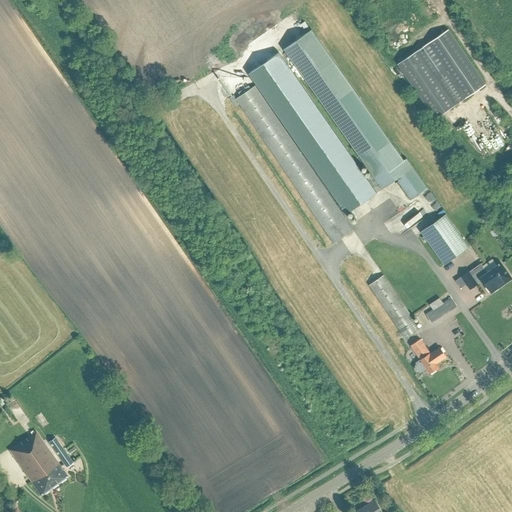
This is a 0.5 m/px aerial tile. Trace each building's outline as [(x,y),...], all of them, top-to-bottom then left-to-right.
[(426,188),(418,176),(406,159),(402,161),(311,30),(283,49),(371,175),(368,176),(378,191),(395,179),(409,200),(426,188)] [(396,65),(434,119),(484,84),(447,30),(396,65)] [(380,50),(391,67),(398,63),(387,45),(380,50)] [(378,191),(368,176),(366,178),(278,53),(248,74),(313,168),(319,176),(345,214),(378,191)] [(334,242),(353,230),(255,85),(236,98),(334,242)] [(478,142),(491,155),(505,141),(501,137),(507,131),(487,110),(477,119),(487,129),(481,134),(483,136),(478,142)] [(435,202),(442,198),(439,191),(431,195),(435,202)] [(410,214),(406,217),(411,222),(427,210),(419,199),(406,208),(410,214)] [(420,231),(444,264),(469,247),(445,213),(420,231)] [(460,277),(455,280),(460,288),(465,284),(469,290),(483,280),(491,292),(500,286),(498,285),(510,276),(501,262),(491,269),(487,272),(482,266),(481,263),(469,271),(461,276),(460,277)] [(405,337),(419,328),(383,275),(369,284),(405,337)] [(431,323),(456,306),(451,298),(443,303),(439,298),(429,304),(433,309),(426,314),(431,323)] [(422,371),(426,368),(429,373),(439,367),(436,363),(446,356),(440,347),(430,353),(420,339),(410,345),(420,359),(415,362),(416,364),(415,365),(414,367),(415,370),(417,371),(420,371),(422,371)] [(56,460),(55,460),(35,431),(33,432),(32,431),(30,432),(31,434),(9,450),(31,481),(30,482),(40,495),(67,476),(62,468),(60,466),(56,460)] [(62,468),(65,466),(66,467),(72,462),(54,437),(48,442),(63,463),(60,466),(62,468)] [(387,511),(386,511),(382,511),(375,500),(356,511),(387,511)]
